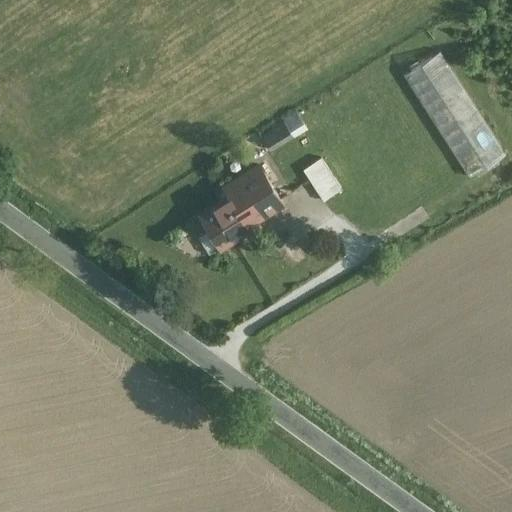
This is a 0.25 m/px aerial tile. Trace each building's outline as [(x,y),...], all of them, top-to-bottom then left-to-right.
[(440,51),(403,74),(469,178),(506,154),(440,51)] [(301,108),(263,130),(275,149),(312,127),(301,108)] [(321,158),(305,169),(325,199),(341,189),(321,158)] [(223,187),(229,196),(239,190),(245,200),(271,184),(259,164),(223,187)] [(229,196),(201,214),(221,246),(259,222),(245,200),(239,190),(229,196)]
